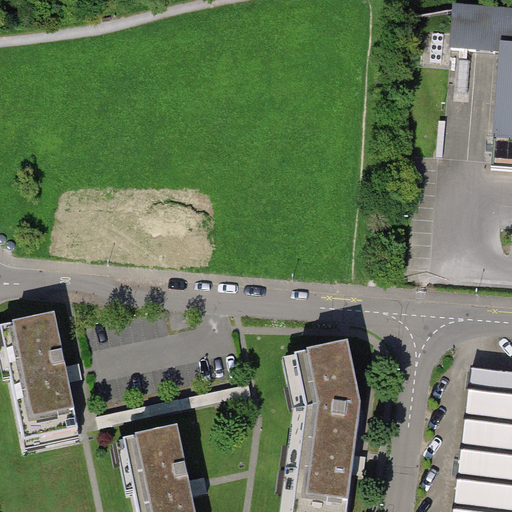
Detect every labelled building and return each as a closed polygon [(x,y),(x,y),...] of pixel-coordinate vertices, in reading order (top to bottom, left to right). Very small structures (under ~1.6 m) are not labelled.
[(511,148),(511,20),(452,16),(449,60),(494,63),(488,147),(511,148)] [(55,318),(0,329),(0,362),(19,452),(81,439),(68,379),(55,318)] [(345,349),(297,360),(309,412),(295,511),(346,511),(352,467),(360,412),(345,349)] [(511,511),(511,374),(473,370),(454,511),(511,511)] [(175,430),(120,442),(134,511),(192,511),(187,487),(175,430)]
